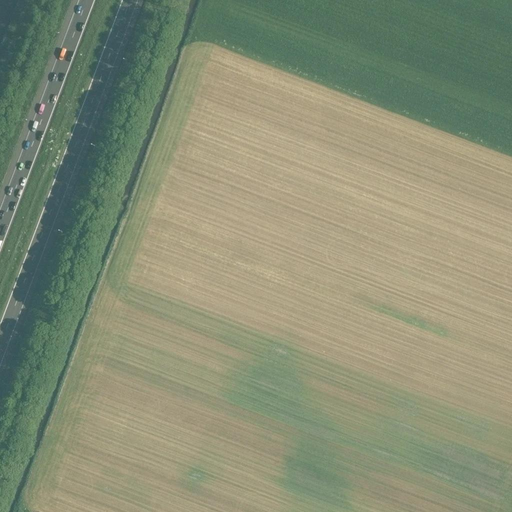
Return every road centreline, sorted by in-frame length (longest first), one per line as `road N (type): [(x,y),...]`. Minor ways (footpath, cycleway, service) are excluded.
road 1 (motorway): [(0,346),(129,0)]
road 2 (motorway): [(88,0),(0,232)]
